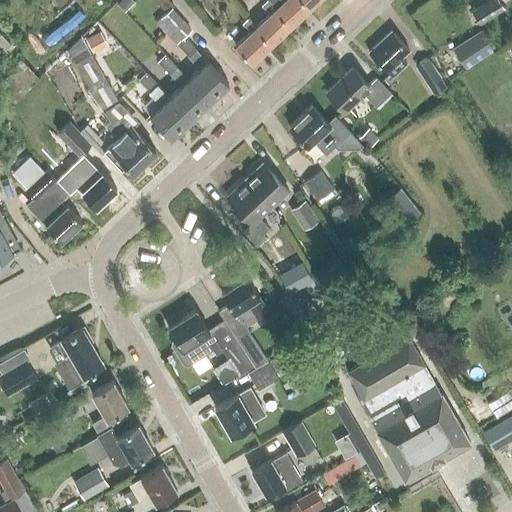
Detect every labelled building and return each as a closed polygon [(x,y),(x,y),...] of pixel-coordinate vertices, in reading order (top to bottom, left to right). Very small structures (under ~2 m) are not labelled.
[(132,0),(118,0),(116,3),(124,11),(134,1),(132,0)] [(268,14),(256,25),(272,42),(291,24),(275,7),(268,0),(266,0),(261,5),(268,14)] [(283,0),(275,7),(291,24),(310,6),(304,0),(283,0)] [(478,23),(503,8),(498,0),(490,0),(471,12),(478,23)] [(198,69),(188,79),(209,102),(229,83),(197,49),(195,49),(183,37),(191,30),(171,9),(156,24),(175,45),(176,44),(188,56),(188,57),(198,69)] [(272,42),(256,25),(248,17),(241,24),(249,32),(235,46),(250,62),(272,42)] [(0,25),(0,47),(7,55),(18,44),(0,25)] [(465,68),(496,48),(484,28),(452,48),(465,68)] [(91,34),(94,48),(111,45),(108,31),(91,34)] [(401,57),(408,50),(391,31),(369,52),(392,77),(407,63),(401,57)] [(105,123),(113,131),(117,136),(105,148),(103,151),(116,164),(120,160),(132,173),(155,151),(139,134),(138,134),(130,126),(137,120),(117,99),(106,80),(81,38),(65,52),(88,87),(87,88),(102,111),(109,119),(105,123)] [(180,86),(169,96),(190,119),(209,102),(188,79),(165,55),(158,62),(180,86)] [(446,85),(427,57),(414,66),(433,94),(446,85)] [(327,91),(344,110),(362,93),(376,107),(391,93),(376,78),(369,85),(352,67),(327,91)] [(190,119),(169,96),(148,74),(148,75),(146,73),(138,80),(150,92),(148,94),(159,106),(149,116),(170,138),(190,119)] [(325,154),(337,142),(349,131),(335,116),(328,122),(312,106),(289,127),(308,147),(314,141),(325,154)] [(91,142),(69,119),(56,131),(78,154),(91,142)] [(358,137),(368,148),(378,139),(368,129),(358,137)] [(362,158),(367,152),(361,146),(362,145),(349,131),(337,142),(340,145),(352,142),(358,148),(355,151),(362,158)] [(25,202),(46,225),(45,226),(59,241),(81,221),(67,206),(64,208),(58,201),(67,192),(57,181),(46,169),(43,171),(29,155),(12,171),(34,195),(25,202)] [(57,181),(67,192),(69,193),(76,187),(95,208),(116,188),(101,172),(100,174),(83,156),(70,169),(57,181)] [(245,182),(270,209),(288,193),(262,165),(245,182)] [(332,189),(320,170),(305,181),(320,203),(334,194),(331,190),(332,189)] [(259,220),(270,209),(245,182),(227,198),(252,225),(243,233),(257,248),(266,240),(262,236),(269,230),(259,220)] [(398,219),(413,207),(399,189),(387,198),(392,205),(389,207),(398,219)] [(318,221),(305,200),(290,209),(303,230),(318,221)] [(0,258),(12,252),(3,236),(12,232),(0,210),(0,258)] [(255,367),(263,362),(255,350),(247,337),(250,336),(244,327),(256,319),(260,325),(276,315),(270,305),(266,308),(260,298),(259,298),(246,277),(221,293),(229,305),(219,311),(225,321),(252,362),(255,367)] [(237,371),(252,362),(225,321),(209,331),(195,310),(168,327),(176,340),(173,341),(172,345),(183,363),(187,364),(212,348),(215,353),(222,349),(226,356),(237,371)] [(82,376),(102,365),(81,328),(61,340),(61,341),(53,345),(62,362),(56,366),(68,388),(84,379),(82,376)] [(358,399),(368,417),(375,429),(374,429),(404,480),(431,464),(431,465),(444,458),(444,457),(470,442),(441,391),(440,392),(408,336),(347,371),(362,397),(358,399)] [(0,373),(0,380),(8,394),(37,378),(26,360),(29,358),(23,348),(0,360),(0,372),(0,373)] [(294,360),(287,348),(268,360),(275,371),(294,360)] [(266,360),(255,367),(247,371),(257,389),(277,378),(266,360)] [(97,434),(126,418),(121,410),(126,407),(112,382),(92,393),(104,416),(91,423),(97,434)] [(511,388),(511,387),(486,402),(495,417),(511,406),(511,388)] [(244,405),(254,400),(248,389),(238,394),(237,393),(214,406),(230,434),(253,421),(244,405)] [(56,404),(49,391),(30,400),(37,413),(56,404)] [(511,413),(482,430),(494,451),(511,440),(511,413)] [(131,427),(126,418),(97,434),(113,463),(120,465),(129,460),(130,462),(152,449),(137,424),(131,427)] [(314,445),(300,420),(281,431),(295,456),(314,445)] [(64,451),(73,445),(64,430),(45,441),(51,449),(60,444),(64,451)] [(364,451),(327,470),(333,481),(370,462),(364,451)] [(265,494),(283,484),(286,489),(301,480),(286,453),(271,461),(270,459),(251,470),(265,494)] [(23,489),(5,457),(0,459),(0,482),(4,489),(0,490),(0,491),(4,499),(23,489)] [(154,504),(176,491),(162,465),(139,478),(140,478),(129,485),(138,501),(149,495),(154,504)] [(97,467),(72,481),(83,500),(108,486),(97,467)] [(310,511),(323,505),(315,491),(296,502),(295,501),(276,511),(310,511)] [(0,511),(18,511),(13,501),(0,507),(0,511)]
